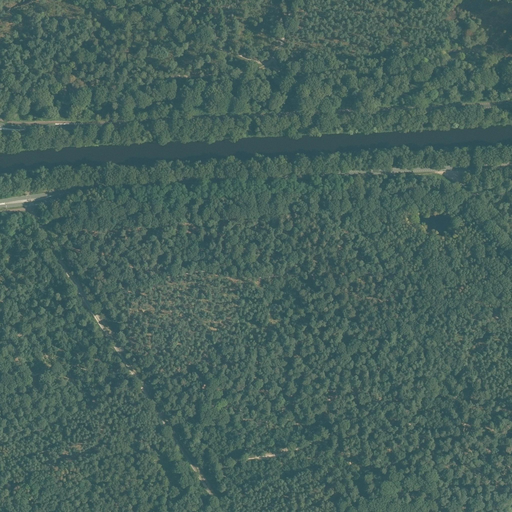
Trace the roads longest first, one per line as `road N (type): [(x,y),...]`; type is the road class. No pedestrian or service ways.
road 1 (tertiary): [(9,129),(511,104)]
road 2 (unclassified): [(57,194),(93,185),(511,163)]
road 3 (track): [(5,93),(138,86),(266,67)]
road 4 (track): [(511,63),(305,74),(266,67)]
road 5 (track): [(266,67),(293,94),(419,95),(449,108)]
